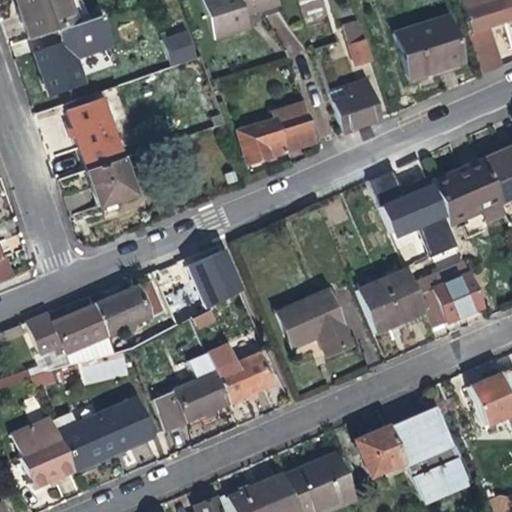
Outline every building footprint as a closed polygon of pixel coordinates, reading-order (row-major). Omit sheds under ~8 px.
[(63,0),(12,0),(20,20),(27,42),(40,38),(73,27),(63,0)] [(246,29),(243,18),(255,14),(249,0),(197,0),(211,41),(233,34),(246,29)] [(455,0),(466,33),(487,26),(499,22),(511,18),(506,0),(455,0)] [(44,50),(32,54),(40,76),(47,99),(81,87),(71,59),(107,47),(98,18),(73,27),(40,38),(44,50)] [(341,25),(354,67),(375,61),(361,18),(341,25)] [(407,77),(431,69),(432,73),(446,69),(460,65),(445,18),(393,34),(407,77)] [(487,26),(466,33),(480,75),(501,69),(487,26)] [(193,59),(183,33),(158,42),(167,68),(193,59)] [(330,104),(340,134),(360,127),(377,122),(364,82),(339,90),(342,100),(330,104)] [(72,140),(84,172),(118,160),(120,160),(99,100),(63,113),(68,128),(63,130),(66,137),(67,141),(72,140)] [(298,106),(283,111),(285,117),(296,149),(311,144),(298,106)] [(268,123),(285,117),(283,111),(266,117),(268,123)] [(296,149),(285,117),(268,123),(236,134),(246,165),(276,155),(296,149)] [(511,145),(503,150),(477,161),(497,206),(511,199),(511,145)] [(131,197),(118,160),(84,172),(83,173),(89,191),(96,209),(131,197)] [(501,216),(497,206),(477,161),(451,172),(426,183),(445,228),(461,221),(466,231),(501,216)] [(389,172),(366,182),(373,200),(397,190),(389,172)] [(0,259),(0,285),(10,283),(1,259),(0,259)] [(237,295),(226,270),(203,280),(214,305),(237,295)] [(400,323),(422,313),(415,297),(403,270),(354,291),(373,335),(400,323)] [(445,284),(459,317),(480,308),(466,275),(445,284)] [(124,294),(93,307),(105,337),(162,314),(150,284),(124,294)] [(459,317),(445,284),(415,297),(422,313),(424,318),(430,330),(444,324),(459,317)] [(347,346),(323,292),(275,314),(291,349),(304,343),(315,338),(323,357),(347,346)] [(66,318),(50,324),(62,354),(105,337),(93,307),(66,318)] [(209,311),(189,320),(194,331),(214,322),(209,311)] [(55,358),(62,354),(50,324),(46,315),(25,324),(38,355),(51,350),(55,358)] [(204,353),(214,374),(227,404),(250,394),(269,386),(256,355),(235,365),(225,344),(204,353)] [(501,372),(511,397),(511,368),(501,372)] [(48,371),(29,380),(34,392),(54,383),(48,371)] [(511,414),(511,397),(501,372),(496,375),(497,378),(492,380),(488,382),(487,378),(464,388),(481,427),(503,418),(511,414)] [(170,393),(184,424),(197,418),(227,404),(214,374),(170,393)] [(163,433),(184,424),(170,393),(149,403),(163,433)] [(101,423),(59,442),(72,472),(120,451),(148,439),(132,401),(98,416),(101,423)] [(401,463),(404,471),(450,451),(431,408),(413,415),(385,428),(401,463)] [(511,414),(503,418),(510,435),(511,433),(511,414)] [(53,480),(72,472),(59,442),(55,434),(49,420),(11,436),(21,459),(18,460),(32,490),(53,480)] [(366,478),(382,472),(401,463),(385,428),(367,435),(350,443),(366,478)] [(450,451),(404,471),(418,502),(463,482),(450,451)] [(309,465),(281,477),(295,511),(314,511),(335,503),(337,508),(354,501),(334,455),(309,465)] [(385,479),(404,471),(401,463),(382,472),(385,479)] [(295,511),(281,477),(280,475),(255,486),(225,498),(230,511),(295,511)] [(466,487),(463,482),(418,502),(420,507),(466,487)] [(230,511),(225,498),(223,494),(206,502),(194,507),(195,511),(230,511)]
